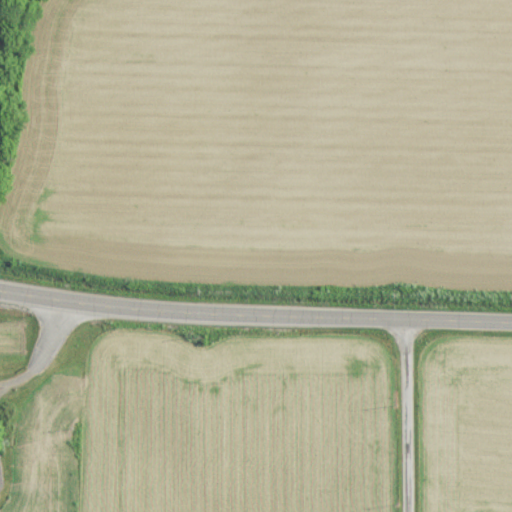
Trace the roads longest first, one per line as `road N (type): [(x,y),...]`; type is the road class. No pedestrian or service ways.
road 1 (tertiary): [(511,319),(56,301)]
road 2 (residential): [(408,316),(406,511)]
